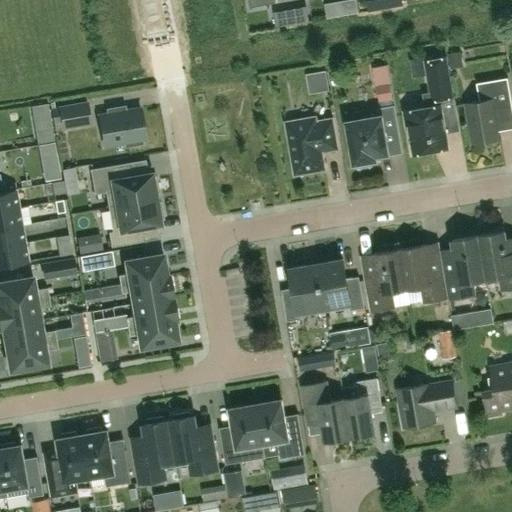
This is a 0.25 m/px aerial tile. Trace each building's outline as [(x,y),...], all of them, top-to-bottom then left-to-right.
[(336,1),(325,3),(328,17),(338,15),(336,1)] [(274,12),(277,26),(289,24),(287,10),(274,12)] [(461,50),(449,52),(451,68),(464,66),(461,50)] [(454,96),(446,52),(424,56),(432,100),(454,96)] [(393,61),(379,62),(380,83),(392,82),(392,75),(394,75),(393,61)] [(319,88),(329,86),(328,76),(318,78),(319,88)] [(466,103),(473,143),(501,138),(496,108),(511,104),(511,98),(508,77),(477,82),(480,100),(466,103)] [(376,85),(380,106),(394,104),(390,82),(376,85)] [(63,126),(91,122),(87,102),(60,107),(63,126)] [(409,127),(413,153),(449,147),(441,103),(404,110),(407,128),(409,127)] [(380,115),(347,121),(354,163),(359,162),(360,166),(372,164),(371,160),(376,159),(375,156),(388,153),(385,135),(400,132),(395,104),(379,107),(380,115)] [(100,115),(105,145),(125,141),(126,146),(143,144),(142,139),(146,138),(141,108),(126,111),(125,106),(107,108),(108,114),(100,115)] [(315,117),(286,122),(295,174),(325,168),(321,151),(337,148),(332,118),(316,121),(315,117)] [(55,141),(52,125),(35,128),(38,144),(55,141)] [(108,206),(156,197),(155,193),(159,193),(156,175),(152,175),(152,171),(136,174),(132,172),(130,161),(89,168),(94,193),(105,191),(108,206)] [(59,164),(42,167),(44,180),(61,177),(59,164)] [(66,192),(64,180),(52,182),(54,194),(66,192)] [(15,188),(0,190),(0,209),(18,207),(15,188)] [(157,201),(156,197),(108,206),(112,231),(108,231),(111,246),(144,240),(142,229),(145,226),(161,223),(160,219),(164,219),(161,201),(157,201)] [(57,213),(65,211),(63,199),(55,201),(57,213)] [(18,207),(0,209),(0,228),(21,224),(18,207)] [(21,224),(0,228),(0,246),(24,242),(21,224)] [(479,235),(486,278),(500,275),(502,289),(511,287),(511,237),(506,238),(505,230),(479,235)] [(454,247),(441,250),(449,297),(449,298),(450,298),(451,306),(457,306),(455,297),(475,293),(472,280),(486,278),(479,235),(453,239),(454,247)] [(80,254),(86,253),(84,239),(77,240),(80,254)] [(0,246),(0,265),(27,261),(24,242),(0,246)] [(439,242),(400,249),(407,288),(421,285),(424,301),(449,297),(441,250),(439,242)] [(407,288),(400,249),(361,255),(370,310),(395,306),(392,290),(407,288)] [(112,250),(80,256),(83,270),(114,265),(112,250)] [(120,283),(170,275),(169,274),(167,275),(163,253),(125,260),(128,273),(118,274),(120,283)] [(42,262),(44,275),(76,270),(74,257),(42,262)] [(317,262),(325,309),(350,305),(351,310),(364,308),(359,277),(349,278),(345,257),(317,262)] [(325,309),(317,262),(289,267),(292,288),(281,290),(287,321),(301,319),(300,313),(325,309)] [(170,277),(170,275),(120,283),(122,292),(131,291),(133,303),(173,296),(171,283),(169,283),(168,277),(170,277)] [(0,304),(49,296),(47,287),(35,289),(33,276),(0,281),(0,304)] [(98,288),(83,290),(85,302),(100,299),(98,288)] [(0,326),(40,319),(38,307),(51,305),(49,296),(0,304),(0,326)] [(173,296),(133,303),(135,315),(128,317),(126,317),(127,325),(127,326),(177,317),(176,315),(175,315),(174,310),(176,309),(173,296)] [(127,312),(95,318),(97,330),(127,325),(126,317),(128,317),(127,312)] [(460,312),(454,321),(455,328),(463,326),(468,318),(460,312)] [(452,316),(439,319),(441,329),(454,327),(452,316)] [(177,318),(177,317),(127,326),(129,335),(138,333),(141,346),(178,340),(174,319),(177,318)] [(6,347),(56,338),(55,329),(42,331),(40,319),(0,326),(0,327),(3,327),(6,347)] [(379,327),(371,329),(373,342),(386,340),(385,332),(379,327)] [(370,329),(360,331),(362,344),(372,342),(370,329)] [(345,330),(330,333),(333,349),(348,346),(345,330)] [(458,356),(453,330),(437,333),(442,359),(458,356)] [(89,349),(86,337),(75,339),(77,351),(89,349)] [(58,347),(56,338),(6,347),(10,369),(48,362),(45,349),(58,347)] [(394,359),(391,341),(377,344),(380,361),(394,359)] [(116,359),(114,346),(98,348),(100,361),(116,359)] [(334,351),(313,355),(315,367),(336,364),(334,351)] [(377,356),(364,359),(366,371),(380,369),(377,356)] [(484,390),(489,416),(502,414),(501,409),(511,407),(511,362),(491,366),(495,388),(484,390)] [(355,381),(355,386),(343,388),(344,398),(351,436),(375,432),(370,405),(382,403),(377,377),(355,381)] [(398,388),(404,426),(436,421),(434,410),(457,406),(453,380),(429,384),(429,383),(398,388)] [(344,398),(330,400),(327,381),(302,385),(307,416),(321,414),(325,440),(351,436),(344,398)] [(257,404),(266,456),(279,454),(280,458),(306,453),(299,413),(285,415),(282,399),(257,404)] [(266,456),(257,404),(231,408),(235,432),(221,434),(226,463),(266,456)] [(174,418),(170,418),(178,465),(190,463),(192,474),(219,469),(211,423),(197,426),(195,414),(192,415),(191,411),(174,414),(174,418)] [(178,465),(170,418),(165,419),(164,415),(147,418),(148,422),(144,423),(146,435),(132,437),(140,483),(167,478),(165,467),(178,465)] [(88,433),(83,434),(90,476),(105,474),(107,486),(132,481),(126,449),(112,451),(108,429),(103,430),(102,426),(87,428),(88,433)] [(90,476),(83,434),(78,434),(77,430),(62,433),(63,437),(58,438),(62,460),(47,462),(53,495),(78,490),(76,479),(90,476)] [(0,447),(0,469),(5,497),(29,492),(30,496),(45,494),(39,462),(30,464),(25,460),(22,444),(17,445),(16,441),(0,443),(0,444),(1,448),(0,447)] [(272,469),(275,489),(309,483),(305,463),(272,469)] [(238,470),(224,472),(227,487),(229,496),(242,493),(238,470)] [(287,507),(318,502),(315,485),(284,490),(287,507)] [(227,487),(202,491),(204,500),(229,496),(227,487)] [(260,493),(242,496),(245,511),(246,511),(263,509),(260,493)] [(182,494),(155,499),(157,510),(184,505),(182,494)] [(219,511),(217,500),(199,503),(200,511),(219,511)]
